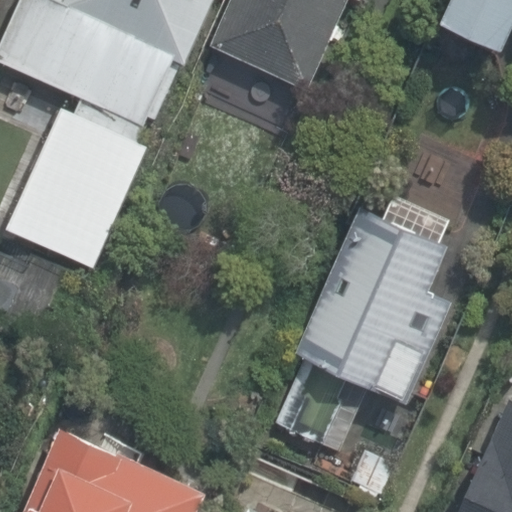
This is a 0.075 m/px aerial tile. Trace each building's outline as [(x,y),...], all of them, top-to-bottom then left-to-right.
[(17,0),(0,41),(0,53),(64,81),(4,219),(97,258),(152,131),(142,127),(176,46),(186,50),(208,0),(17,0)] [(367,0),(251,0),(232,43),(326,87),(367,0)] [(511,0),(469,0),(460,21),(511,45),(511,0)] [(469,239),(383,203),(291,420),(368,452),(396,387),(427,400),(471,295),(449,285),(469,239)] [(202,511),(216,482),(63,422),(19,511),(202,511)] [(511,511),(511,432),(474,511),(511,511)] [(295,511),(252,492),(243,511),(295,511)]
